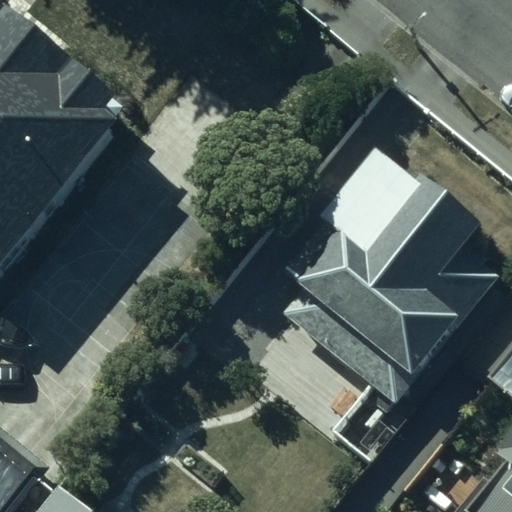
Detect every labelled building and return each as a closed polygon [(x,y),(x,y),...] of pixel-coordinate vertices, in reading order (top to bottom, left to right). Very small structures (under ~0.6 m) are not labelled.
[(21,41),(0,68),(0,327),(147,139),(21,41)] [(502,311),(367,215),(259,366),(393,462),(502,311)] [(0,511),(19,511),(50,476),(0,435),(0,511)] [(511,457),(494,481),(511,495),(511,457)] [(88,511),(59,488),(40,511),(88,511)] [(456,511),(434,494),(419,511),(456,511)]
